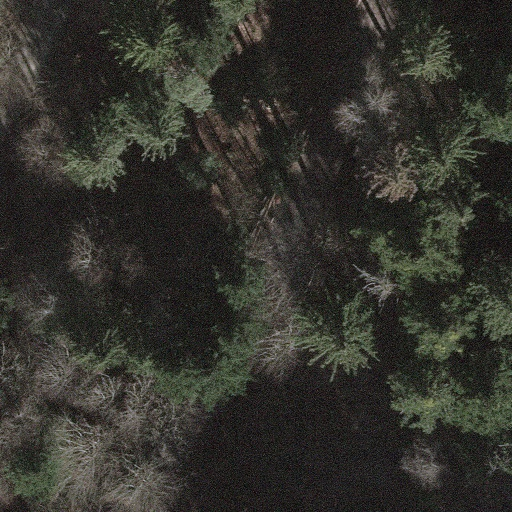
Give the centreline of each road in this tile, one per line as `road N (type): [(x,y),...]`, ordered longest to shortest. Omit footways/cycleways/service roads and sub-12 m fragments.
road 1 (track): [(114,511),(191,413),(304,209),(386,0)]
road 2 (track): [(0,129),(66,0)]
